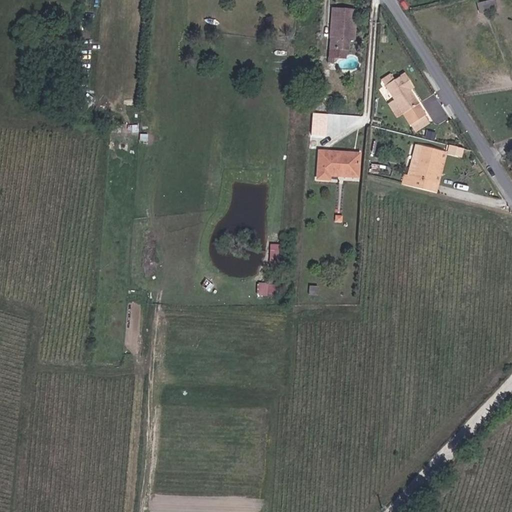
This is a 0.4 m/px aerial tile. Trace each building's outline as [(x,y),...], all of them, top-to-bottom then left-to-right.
[(480,14),(497,10),(495,0),(478,4),(480,14)] [(332,9),(331,23),(334,24),(334,39),(330,39),(329,49),(347,50),(347,40),(353,40),(354,10),(332,9)] [(329,49),(329,57),(334,58),(346,58),(347,50),(329,49)] [(381,79),(384,85),(394,80),(390,73),(381,79)] [(394,80),(384,85),(393,100),(388,104),(397,118),(403,115),(409,125),(425,116),(410,91),(407,86),(411,84),(404,74),(394,80)] [(433,93),(421,100),(435,124),(446,117),(433,93)] [(448,153),(464,156),(466,147),(450,144),(448,153)] [(417,146),(408,176),(414,177),(421,147),(417,146)] [(402,186),(431,193),(441,152),(421,147),(414,177),(408,176),(405,175),(402,186)] [(329,172),(357,174),(358,154),(318,151),(316,177),(328,178),(328,175),(329,172)] [(445,153),(441,152),(431,193),(435,194),(445,153)] [(271,257),(280,258),(281,244),(273,243),(271,257)] [(256,294),(269,294),(269,282),(256,282),(256,294)]
